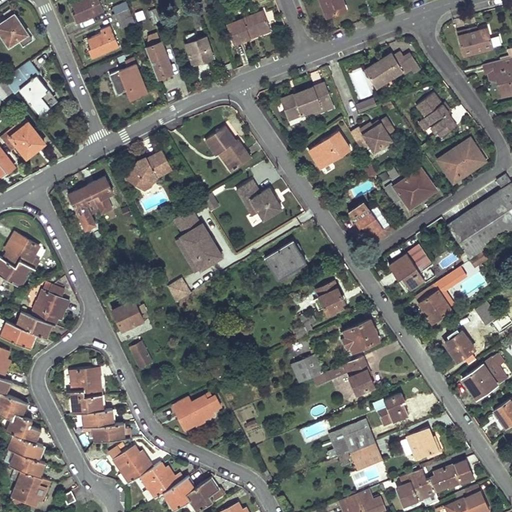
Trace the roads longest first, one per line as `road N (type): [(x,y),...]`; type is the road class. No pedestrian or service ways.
road 1 (residential): [(419,13),(436,55),(500,142),(501,162),(356,265)]
road 2 (residential): [(511,492),(356,265)]
road 3 (residential): [(100,324),(155,429),(254,481),(274,511)]
road 4 (residential): [(115,511),(105,489),(82,472),(38,380),(47,360),(100,324)]
road 5 (residential): [(356,265),(232,85)]
road 6 (residential): [(41,0),(103,146)]
road 7 (residential): [(32,184),(100,324)]
road 8 (residential): [(232,85),(103,146)]
